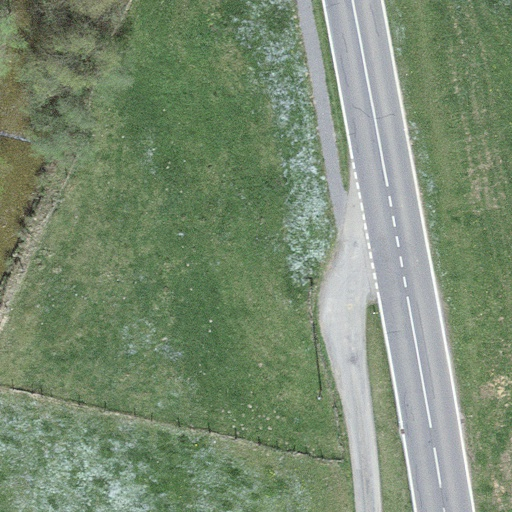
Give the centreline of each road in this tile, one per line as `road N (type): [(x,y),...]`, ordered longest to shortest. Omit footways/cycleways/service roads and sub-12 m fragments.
road 1 (secondary): [(444,511),(355,0)]
road 2 (track): [(368,511),(346,310),(354,280),(401,239)]
